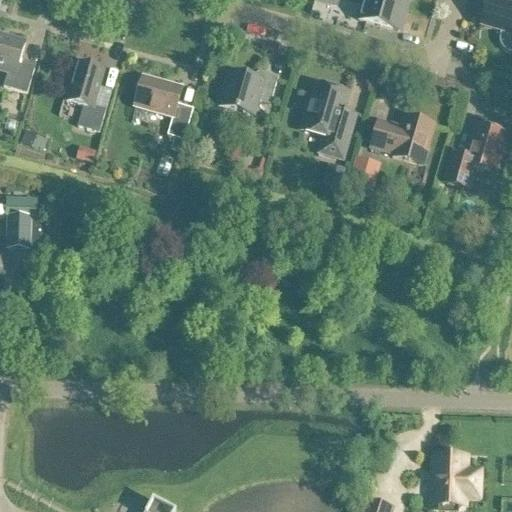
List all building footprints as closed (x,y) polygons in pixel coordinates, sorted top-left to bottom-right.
[(336,12),(339,0),(316,0),(314,6),(336,12)] [(365,0),(364,4),(404,15),(407,0),(365,0)] [(511,8),(488,2),(480,30),(502,36),(502,39),(501,44),(503,49),(506,52),(510,55),(511,55),(511,8)] [(398,35),(404,15),(364,4),(358,24),(398,35)] [(24,47),(0,40),(0,73),(8,76),(3,91),(27,98),(34,73),(19,68),(25,46),(24,45),(24,47)] [(99,137),(106,114),(94,111),(104,75),(77,67),(65,105),(82,110),(76,130),(99,137)] [(252,82),(228,75),(223,93),(221,92),(216,110),(254,121),(258,105),(270,108),(278,81),(259,75),(253,79),(252,82)] [(184,144),(193,113),(177,108),(182,93),(142,82),(134,110),(172,122),(167,140),(184,144)] [(347,100),(315,91),(308,116),(306,116),(301,131),(324,138),(318,158),(343,165),(356,119),(343,115),(347,100)] [(423,171),(434,129),(404,121),(400,132),(377,126),(370,152),(393,159),(392,162),(423,171)] [(495,180),(506,139),(475,130),(466,162),(451,158),(443,187),(469,194),(474,174),(495,180)] [(332,169),(329,187),(344,189),(347,172),(332,169)] [(261,185),(265,174),(255,171),(251,182),(261,185)] [(367,206),(373,186),(351,180),(345,200),(367,206)] [(9,221),(7,253),(29,254),(30,222),(37,222),(37,203),(5,202),(5,221),(9,221)] [(462,478),(463,462),(437,461),(436,476),(432,475),(432,493),(436,493),(435,510),(461,511),(461,499),(475,500),(476,478),(462,478)]
